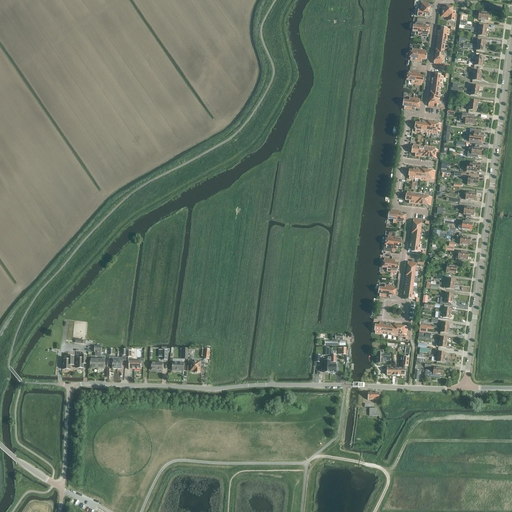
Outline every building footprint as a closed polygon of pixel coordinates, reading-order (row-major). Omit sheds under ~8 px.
[(429,4),(421,3),(420,10),(418,9),(418,16),(425,17),(426,14),(430,15),(431,7),(429,7),(429,4)] [(453,8),(446,7),(446,9),(442,8),(441,17),(448,18),(448,21),(455,22),(456,12),(453,12),(453,8)] [(470,30),(477,31),(477,30),(471,29),(471,28),(466,27),(467,22),(461,21),(460,26),(459,26),(459,29),(470,30)] [(421,36),(423,24),(415,23),(415,26),(413,26),(413,32),(418,33),(418,36),(421,36)] [(426,25),(423,24),(421,36),(428,37),(428,34),(429,34),(430,28),(428,28),(428,25),(426,25)] [(438,32),(437,35),(448,36),(449,36),(450,30),(447,30),(447,29),(441,28),(440,32),(438,32)] [(420,50),(413,49),(412,52),(410,52),(409,58),(411,58),(411,61),(418,62),(420,50)] [(426,51),(420,50),(418,62),(421,62),(422,60),(426,60),(427,54),(426,54),(426,51)] [(415,85),(417,73),(409,72),(409,75),(407,74),(406,81),(412,81),(411,84),(415,85)] [(420,73),(417,73),(415,85),(422,86),(422,83),(423,83),(424,76),(420,76),(420,73)] [(432,79),(431,82),(443,83),(444,77),(441,77),(441,76),(435,75),(434,79),(432,79)] [(413,98),(407,97),(406,100),(404,100),(403,106),(405,107),(404,109),(412,110),(413,98)] [(420,99),(413,98),(412,110),(412,111),(415,111),(415,108),(420,109),(420,103),(419,102),(420,99)] [(398,212),(391,211),(391,213),(389,213),(388,219),(394,220),(393,223),(397,224),(398,212)] [(402,212),(398,212),(397,224),(403,225),(404,221),(405,222),(406,215),(401,215),(402,212)] [(395,237),(388,236),(388,240),(386,239),(385,245),(386,246),(386,248),(393,249),(395,237)] [(402,238),(395,237),(393,249),(397,250),(397,247),(401,248),(402,241),(401,241),(402,238)] [(412,252),(418,253),(418,252),(421,252),(421,246),(410,244),(409,248),(412,248),(412,252)] [(390,272),(392,260),(385,259),(384,262),(383,262),(382,268),(387,269),(387,272),(390,272)] [(396,261),(392,260),(390,272),(397,273),(397,270),(398,270),(399,264),(395,263),(396,261)] [(427,282),(426,289),(430,289),(438,290),(439,285),(441,285),(442,283),(439,283),(431,282),(431,283),(427,282)] [(387,298),(389,286),(385,285),(385,288),(379,288),(378,294),(380,294),(380,297),(387,298)] [(389,286),(387,298),(391,298),(391,296),(395,296),(396,290),(395,290),(395,287),(389,286)] [(413,293),(404,292),(403,295),(406,296),(405,300),(412,301),(412,300),(414,300),(415,295),(412,295),(413,293)] [(379,326),(375,325),(374,331),(375,331),(375,334),(382,335),(383,323),(380,323),(379,326)] [(424,340),(430,341),(431,334),(419,332),(419,335),(418,340),(424,340)] [(118,358),(117,369),(122,370),(122,361),(125,361),(126,361),(126,356),(125,356),(126,350),(126,349),(122,349),(122,358),(118,358)] [(159,350),(158,357),(162,357),(162,360),(167,360),(167,351),(159,350)] [(390,360),(390,354),(384,354),(384,353),(377,353),(377,363),(384,363),(384,360),(390,360)] [(87,364),(87,355),(82,355),(81,358),(77,358),(77,368),(83,368),(84,364),(87,364)] [(74,365),(74,356),(68,356),(68,359),(64,359),(64,363),(63,363),(63,364),(63,365),(64,366),(64,369),(70,370),(70,365),(74,365)] [(401,371),(401,376),(406,376),(406,368),(405,368),(406,366),(408,367),(409,358),(403,357),(402,368),(398,368),(398,371),(401,371)] [(109,358),(109,365),(113,365),(113,369),(117,369),(118,358),(112,358),(109,358)] [(324,371),(324,373),(330,373),(331,358),(328,358),(328,361),(324,361),(324,362),(322,362),(322,371),(324,371)] [(141,367),(141,361),(129,360),(129,370),(141,370),(141,367)] [(201,373),(201,362),(191,361),(191,371),(195,371),(195,373),(201,373)] [(184,371),(184,369),(184,363),(173,362),(173,371),(184,371)] [(392,371),(392,376),(394,376),(399,376),(401,376),(401,371),(398,371),(398,368),(396,368),(396,364),(394,364),(394,368),(393,368),(393,371),(392,371)] [(429,374),(430,375),(430,378),(440,379),(440,376),(443,377),(444,373),(434,371),(427,371),(427,374),(429,374)] [(379,400),(379,392),(368,392),(368,400),(372,400),(372,401),(374,401),(374,400),(379,400)]
